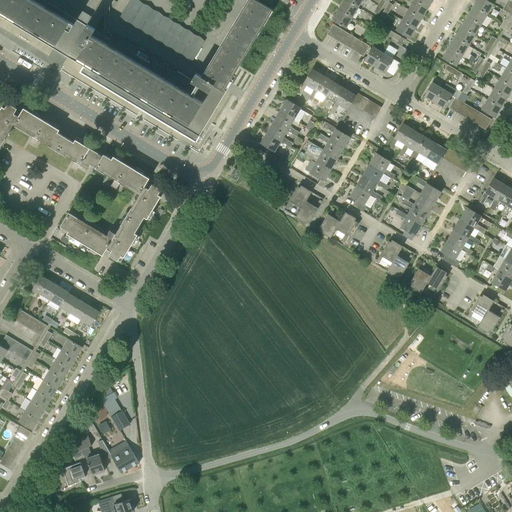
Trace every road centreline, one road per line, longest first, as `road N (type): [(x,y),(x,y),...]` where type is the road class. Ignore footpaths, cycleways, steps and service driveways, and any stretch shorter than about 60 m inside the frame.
road 1 (residential): [(150,478),(298,438),(347,410),(511,458)]
road 2 (residential): [(511,301),(231,136)]
road 3 (residential): [(0,511),(129,308)]
road 4 (tertiary): [(198,175),(0,61)]
road 5 (residential): [(150,478),(129,308)]
road 6 (residential): [(129,308),(198,191),(198,175)]
road 7 (residential): [(397,95),(291,34)]
